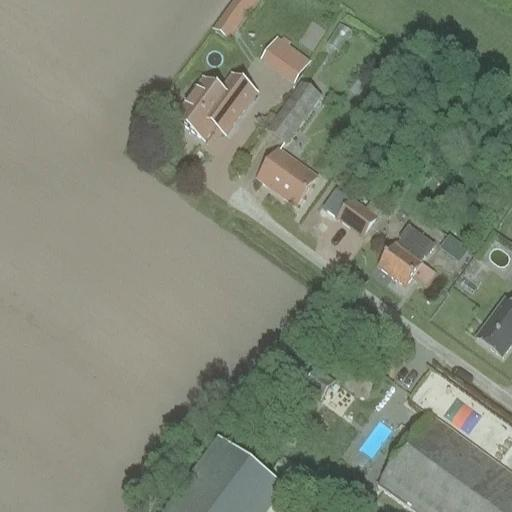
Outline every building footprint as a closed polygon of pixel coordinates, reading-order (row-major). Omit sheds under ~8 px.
[(338,53),(351,34),(340,27),(328,46),(338,53)] [(311,64),(278,40),(261,64),(295,87),(311,64)] [(195,90),(185,103),(187,104),(173,123),(206,147),(216,133),(227,141),(259,97),(232,77),(220,93),(203,81),(196,91),(195,90)] [(287,146),(321,97),(301,84),(268,133),(287,146)] [(297,209),(318,178),(281,152),(260,183),(297,209)] [(353,203),(339,223),(365,241),(386,213),(373,204),(367,213),(353,203)] [(398,245),(381,270),(408,290),(426,265),(424,264),(427,260),(429,261),(438,248),(410,228),(401,241),(403,242),(400,247),(398,245)] [(447,239),(441,252),(463,262),(469,248),(447,239)] [(511,306),(507,303),(478,342),(504,361),(511,349),(511,306)] [(303,391),(329,407),(342,385),(316,369),(303,391)] [(427,374),(412,401),(432,412),(441,396),(447,399),(453,388),(427,374)] [(511,511),(511,473),(433,416),(379,489),(411,511),(511,511)] [(171,511),(273,511),(290,489),(225,440),(171,511)] [(502,459),(511,464),(511,447),(510,446),(502,459)]
